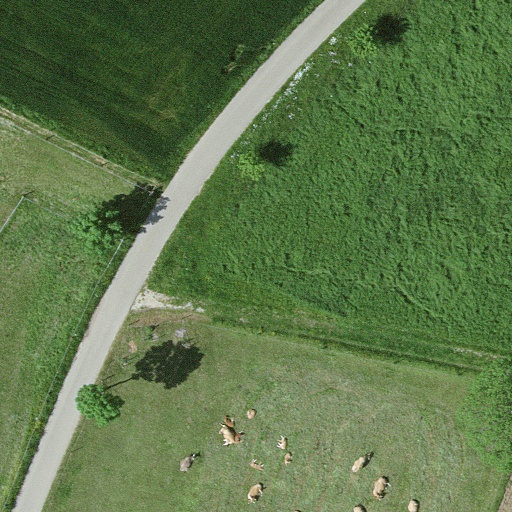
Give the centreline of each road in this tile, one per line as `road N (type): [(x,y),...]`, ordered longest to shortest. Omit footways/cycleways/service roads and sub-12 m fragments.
road 1 (unclassified): [(345,0),(248,101),(176,196),(107,318),(29,511)]
road 2 (track): [(511,373),(121,292)]
